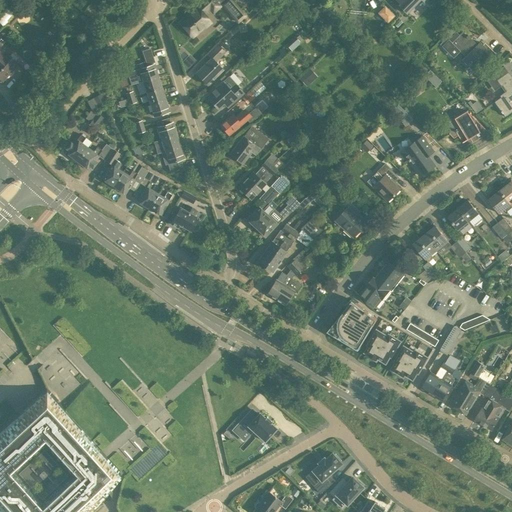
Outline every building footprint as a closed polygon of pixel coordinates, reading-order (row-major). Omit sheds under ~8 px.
[(16,0),(11,0),(0,13),(0,22),(4,25),(8,20),(7,19),(20,3),(16,0)] [(191,34),(208,20),(203,15),(210,9),(213,12),(219,6),(213,0),(204,0),(197,7),(180,21),(191,34)] [(232,0),(227,0),(221,6),(237,23),(246,16),(232,0)] [(395,0),(408,12),(419,0),(421,0),(430,8),(437,0),(395,0)] [(378,12),(387,22),(394,15),(385,6),(378,12)] [(440,45),(447,52),(453,46),(465,57),(462,60),(473,72),(491,54),(480,42),(475,47),(473,44),(474,42),(468,36),(467,36),(462,32),(459,35),(454,30),(440,45)] [(287,46),(289,48),(292,51),(300,44),(297,40),(296,39),(287,46)] [(330,41),(325,44),(329,49),(334,45),(330,41)] [(0,81),(2,80),(17,63),(8,54),(9,53),(3,48),(4,47),(0,42),(0,81)] [(207,85),(223,69),(216,62),(226,52),(217,44),(207,55),(211,59),(198,72),(202,76),(200,78),(207,85)] [(137,83),(143,81),(157,77),(154,65),(152,65),(152,63),(153,62),(149,49),(142,52),(145,62),(136,65),(138,70),(134,71),(137,83)] [(189,53),(180,62),(186,68),(195,60),(189,53)] [(41,65),(36,61),(31,67),(36,71),(41,65)] [(511,77),(504,66),(492,75),(501,87),(504,85),(508,90),(500,96),(501,98),(494,102),(505,117),(511,111),(511,77)] [(313,72),(310,69),(299,78),(305,85),(314,76),(311,73),(313,72)] [(483,70),(477,76),(480,79),(485,73),(483,70)] [(430,71),(424,76),(430,82),(435,87),(441,82),(436,76),(430,71)] [(147,93),(161,88),(157,77),(143,81),(147,93)] [(128,85),(126,78),(112,82),(114,89),(128,85)] [(206,97),(217,109),(228,99),(232,103),(243,94),(236,86),(231,91),(223,82),(206,97)] [(266,89),(260,82),(242,98),(248,104),(266,89)] [(151,105),(165,100),(161,88),(147,93),(151,105)] [(383,95),(376,102),(383,109),(390,102),(383,95)] [(136,102),(134,97),(127,99),(129,105),(136,102)] [(119,107),(127,105),(125,99),(117,101),(119,107)] [(154,116),(156,122),(169,118),(167,112),(168,112),(165,100),(151,105),(154,116)] [(476,114),(482,109),(477,101),(472,105),(470,101),(468,103),(476,114)] [(404,125),(411,119),(398,105),(392,110),(404,125)] [(236,118),(233,114),(220,125),(229,135),(242,125),(241,125),(248,120),(250,123),(261,114),(257,108),(248,115),(244,111),(236,118)] [(90,110),(85,118),(89,120),(94,113),(90,110)] [(466,111),(443,125),(450,135),(453,139),(458,136),(462,143),(472,137),(475,141),(488,133),(469,114),(468,114),(466,111)] [(158,128),(161,140),(176,135),(172,123),(170,124),(169,118),(156,122),(158,128)] [(98,131),(102,126),(93,119),(89,125),(98,131)] [(230,155),(242,164),(256,145),(261,149),(269,139),(252,126),(249,130),(230,155)] [(299,136),(309,145),(315,139),(305,130),(299,136)] [(72,158),(71,159),(76,162),(87,148),(82,144),(86,139),(80,135),(77,140),(76,139),(72,144),(70,142),(66,149),(67,150),(65,153),(72,158)] [(176,135),(161,140),(154,142),(158,154),(161,153),(165,151),(165,152),(179,147),(176,135)] [(428,156),(434,152),(423,136),(412,143),(413,145),(402,153),(418,175),(434,164),(428,156)] [(371,146),(366,140),(360,146),(366,152),(371,146)] [(307,147),(302,142),(291,152),(296,157),(307,147)] [(95,161),(99,156),(105,161),(112,149),(106,144),(102,149),(99,146),(98,148),(97,147),(93,152),(87,148),(76,162),(81,166),(81,165),(88,170),(91,167),(92,168),(97,162),(95,161)] [(139,147),(133,149),(136,156),(137,156),(142,153),(139,147)] [(179,147),(165,152),(165,151),(161,153),(165,165),(168,164),(170,172),(183,168),(181,159),(183,158),(179,147)] [(109,185),(113,187),(122,172),(116,168),(120,163),(115,160),(119,153),(112,149),(105,161),(111,165),(102,179),(108,183),(109,185)] [(320,157),(309,169),(323,181),(334,169),(320,157)] [(245,194),(263,174),(266,170),(272,164),(267,160),(261,166),(262,167),(255,174),(253,172),(238,188),(245,194)] [(277,169),(272,164),(266,170),(272,175),(277,169)] [(387,202),(400,189),(391,181),(396,175),(385,164),(373,176),(379,181),(372,187),(387,202)] [(128,176),(122,172),(113,187),(117,190),(118,190),(125,194),(134,180),(140,183),(148,171),(141,166),(136,173),(132,170),(128,176)] [(159,177),(148,171),(145,175),(156,182),(159,177)] [(268,178),(263,174),(245,194),(252,200),(266,184),(264,182),(268,178)] [(247,220),(256,228),(268,215),(263,210),(288,183),(280,176),(260,198),(264,201),(259,207),(247,220)] [(511,181),(500,190),(511,204),(511,203),(511,181)] [(136,201),(148,208),(157,193),(151,190),(154,185),(149,182),(146,187),(145,186),(136,201)] [(193,204),(197,197),(183,190),(183,191),(181,196),(180,197),(193,204)] [(318,194),(314,190),(306,198),(310,202),(318,194)] [(511,204),(511,205),(511,204),(500,190),(488,199),(499,214),(506,209),(507,211),(511,207),(511,204)] [(163,197),(157,193),(148,208),(160,216),(169,201),(168,200),(171,195),(166,192),(163,197)] [(353,238),(366,223),(356,214),(363,206),(351,195),(343,204),(347,207),(334,221),(353,238)] [(468,200),(458,208),(468,222),(479,213),(468,200)] [(184,211),(179,208),(170,223),(177,227),(179,224),(190,230),(197,218),(192,215),(195,210),(187,205),(184,211)] [(163,217),(166,219),(172,210),(168,207),(163,217)] [(273,209),(268,215),(256,228),(265,237),(288,212),(284,208),(278,214),(273,209)] [(458,230),(468,222),(458,208),(448,217),(458,230)] [(313,217),(300,229),(312,239),(324,228),(313,217)] [(511,228),(503,218),(498,222),(507,234),(511,240),(511,239),(511,228)] [(502,238),(507,234),(498,222),(492,227),(502,238)] [(281,231),(287,235),(292,229),(285,224),(281,231)] [(436,226),(425,235),(437,250),(443,245),(446,248),(450,244),(436,226)] [(287,235),(283,241),(265,267),(272,271),(286,252),(285,252),(299,233),(292,229),(287,235)] [(431,255),(437,250),(425,235),(414,244),(429,262),(433,258),(431,255)] [(456,240),(457,241),(466,252),(471,248),(462,236),(456,240)] [(258,261),(265,267),(283,241),(277,238),(274,244),(271,242),(258,261)] [(461,256),(467,263),(471,259),(466,252),(457,241),(451,246),(460,257),(461,256)] [(313,250),(305,257),(318,271),(326,264),(313,250)] [(498,256),(502,261),(509,255),(506,250),(498,256)] [(298,263),(297,263),(303,257),(299,253),(293,259),(294,260),(287,266),(290,270),(298,263)] [(298,263),(290,270),(286,275),(282,283),(283,284),(279,291),(280,292),(276,299),(285,305),(294,291),(296,293),(301,285),(291,279),(294,274),(296,276),(304,269),(304,270),(310,265),(309,264),(303,257),(297,263),(298,263)] [(389,262),(382,270),(398,283),(405,274),(389,262)] [(440,276),(429,262),(423,266),(434,280),(440,276)] [(398,283),(382,270),(375,279),(391,291),(398,283)] [(276,279),(267,294),(276,299),(280,292),(279,291),(283,284),(282,283),(286,275),(281,272),(277,280),(276,279)] [(392,292),(391,291),(375,279),(374,277),(367,287),(383,299),(384,301),(392,292)] [(376,308),(383,299),(367,287),(360,295),(376,308)] [(403,301),(408,305),(410,303),(410,302),(412,300),(407,297),(405,299),(403,301)] [(350,308),(347,307),(328,331),(350,345),(352,343),(354,343),(358,345),(361,346),(377,319),(356,303),(355,306),(352,308),(350,308)] [(503,313),(495,316),(499,327),(507,325),(503,313)] [(460,327),(464,330),(490,319),(482,315),(462,323),(460,327)] [(61,316),(53,324),(82,355),(90,347),(61,316)] [(438,340),(410,323),(406,329),(435,346),(438,340)] [(447,354),(457,338),(459,339),(464,332),(455,326),(440,350),(447,354)] [(392,357),(401,341),(389,334),(388,336),(377,330),(368,345),(369,346),(365,352),(369,355),(368,356),(377,361),(378,359),(386,363),(391,356),(392,357)] [(418,372),(419,373),(428,357),(416,350),(415,352),(404,346),(395,362),(396,362),(392,369),(404,377),(405,375),(413,380),(418,372)] [(440,370),(446,373),(451,365),(456,368),(461,361),(451,355),(447,361),(445,361),(440,370)] [(485,366),(477,361),(471,372),(479,377),(483,369),(485,366)] [(446,373),(451,376),(452,375),(456,368),(451,365),(446,373)] [(466,415),(480,393),(484,395),(495,376),(483,369),(479,377),(480,377),(476,384),(477,385),(470,397),(467,395),(464,400),(465,401),(460,411),(466,415)] [(446,373),(440,370),(436,376),(431,373),(422,388),(432,394),(442,380),(444,376),(446,373)] [(444,376),(442,380),(432,394),(442,400),(455,380),(452,375),(451,376),(446,373),(444,376)] [(466,380),(451,405),(460,411),(465,401),(464,400),(467,395),(470,397),(477,385),(476,384),(475,386),(466,380)] [(158,398),(165,391),(156,382),(149,388),(158,398)] [(0,511),(92,511),(111,496),(121,487),(122,482),(123,476),(108,459),(104,455),(101,451),(66,413),(65,411),(61,404),(46,388),(45,386),(0,427),(0,511)] [(475,420),(483,425),(503,393),(497,389),(491,399),(489,398),(477,417),(475,420)] [(511,405),(511,397),(503,393),(483,425),(492,430),(495,425),(505,408),(509,411),(511,405)] [(506,443),(511,447),(511,446),(511,411),(505,423),(510,426),(502,439),(507,442),(506,443)] [(248,426),(265,441),(276,428),(270,423),(271,421),(267,417),(265,418),(259,413),(252,421),(246,416),(233,430),(239,436),(248,426)] [(167,454),(158,443),(152,448),(129,469),(139,480),(161,460),(167,454)] [(319,464),(312,470),(321,481),(314,486),(320,493),(334,481),(329,474),(341,464),(339,462),(341,461),(335,454),(333,455),(332,453),(325,459),(324,458),(318,463),(319,464)] [(346,505),(363,487),(362,486),(363,485),(358,480),(357,482),(352,477),(344,485),(340,481),(329,492),(334,497),(336,495),(346,505)] [(113,500),(116,506),(121,487),(111,496),(113,500)] [(290,493),(296,497),(300,492),(295,488),(290,493)] [(285,509),(292,499),(286,494),(281,501),(269,492),(260,503),(259,503),(258,503),(257,503),(256,504),(256,505),(255,505),(255,506),(255,507),(255,508),(256,509),(254,511),(255,511),(273,511),(275,510),(276,510),(275,509),(279,505),(285,509)] [(368,500),(359,511),(381,511),(384,508),(374,501),(373,503),(368,500)] [(320,501),(317,504),(322,509),(325,506),(320,501)]
